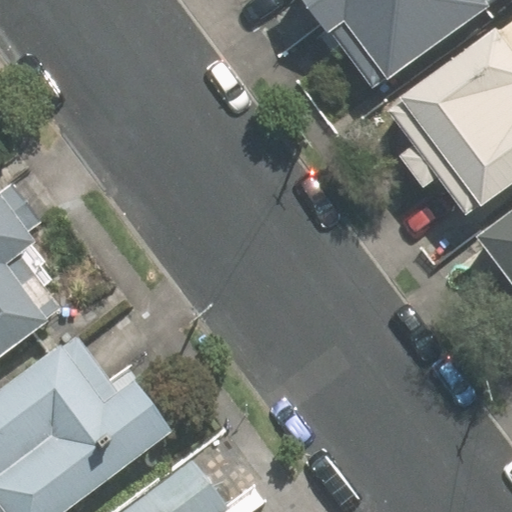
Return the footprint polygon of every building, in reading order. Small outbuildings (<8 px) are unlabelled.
[(408,74),(502,0),(335,0),(350,19),(360,12),(408,74)] [(511,180),(511,32),(413,106),(484,202),(511,180)] [(50,236),(13,182),(0,191),(0,361),(74,305),(32,249),(50,236)] [(511,213),(498,225),(511,242),(511,213)] [(130,388),(85,327),(77,332),(0,389),(0,511),(61,511),(186,421),(150,373),(130,388)] [(133,484),(147,501),(133,511),(237,511),(236,511),(248,501),(206,449),(173,476),(161,461),(133,484)]
